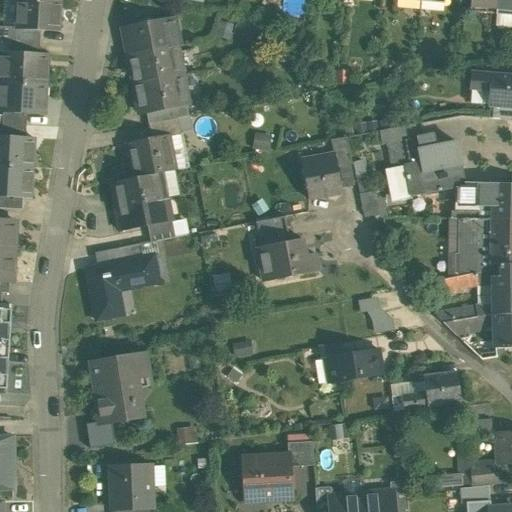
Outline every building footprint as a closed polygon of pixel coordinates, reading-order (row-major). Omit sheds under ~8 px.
[(60,2),(17,0),(16,31),(40,32),(54,33),(58,33),(60,2)] [(497,0),(473,0),(472,7),(496,9),(497,0)] [(511,0),(497,0),(496,9),(511,10),(511,0)] [(492,25),(511,27),(511,14),(494,12),(492,25)] [(174,20),(158,23),(160,37),(163,37),(177,34),(174,20)] [(158,23),(130,29),(133,42),(160,37),(158,23)] [(40,32),(16,31),(15,42),(39,43),(40,32)] [(177,34),(163,37),(166,48),(175,46),(176,48),(179,47),(177,34)] [(160,37),(133,42),(135,54),(166,48),(163,37),(160,37)] [(15,42),(9,42),(9,55),(38,56),(39,43),(15,42)] [(135,54),(128,56),(134,85),(181,76),(176,48),(175,46),(166,48),(135,54)] [(9,55),(0,54),(0,83),(46,86),(47,57),(38,56),(9,55)] [(511,78),(470,75),(469,90),(489,91),(488,107),(493,107),(511,108),(511,78)] [(181,76),(134,85),(139,115),(146,114),(187,106),(181,76)] [(46,86),(0,83),(0,114),(2,114),(26,116),(44,116),(46,86)] [(187,106),(146,114),(148,125),(177,120),(189,117),(187,106)] [(511,108),(493,107),(492,119),(511,120),(511,108)] [(26,116),(2,114),(2,126),(26,127),(26,116)] [(177,120),(148,125),(150,139),(167,136),(167,137),(180,135),(177,120)] [(414,125),(379,132),(381,146),(388,145),(387,144),(417,138),(414,125)] [(26,127),(2,126),(1,138),(25,139),(26,127)] [(457,143),(436,147),(434,134),(417,138),(422,164),(424,171),(461,164),(457,143)] [(150,139),(127,144),(134,179),(162,174),(174,172),(167,137),(167,136),(150,139)] [(1,138),(0,137),(0,167),(32,169),(33,140),(25,139),(1,138)] [(346,138),(330,141),(334,161),(335,161),(336,168),(351,165),(346,138)] [(417,138),(387,144),(388,145),(393,171),(405,169),(404,167),(422,164),(417,138)] [(334,161),(301,167),(307,200),(341,194),(336,168),(335,161),(334,161)] [(461,164),(424,171),(422,164),(404,167),(405,169),(410,197),(455,188),(465,186),(461,164)] [(32,169),(0,167),(0,197),(22,199),(30,199),(32,169)] [(134,179),(111,184),(120,231),(147,226),(153,225),(153,223),(171,219),(162,174),(134,179)] [(465,186),(455,188),(455,219),(457,219),(478,219),(478,205),(475,205),(475,185),(465,186)] [(492,185),(475,185),(475,205),(478,205),(478,219),(478,220),(490,221),(492,185)] [(511,185),(492,185),(490,221),(511,221),(511,185)] [(376,211),(375,194),(361,194),(361,212),(376,211)] [(22,199),(0,197),(0,209),(22,211),(22,199)] [(284,218),(256,224),(259,244),(288,238),(284,218)] [(171,219),(153,223),(153,225),(147,226),(150,243),(174,239),(171,219)] [(478,219),(457,219),(457,254),(454,254),(454,274),(456,274),(456,279),(476,275),(499,270),(499,266),(490,266),(490,221),(478,220),(478,219)] [(0,221),(0,251),(14,253),(16,222),(0,221)] [(511,221),(490,221),(490,266),(499,266),(511,266),(511,221)] [(288,238),(259,244),(260,248),(257,249),(263,283),(318,272),(314,255),(305,256),(302,240),(289,243),(288,238)] [(139,245),(112,251),(115,264),(141,259),(139,245)] [(14,253),(0,251),(0,281),(9,282),(12,282),(14,253)] [(115,264),(85,270),(96,322),(124,316),(119,291),(158,283),(152,257),(141,259),(115,264)] [(478,286),(492,284),(493,293),(511,293),(511,266),(499,266),(499,270),(476,275),(478,286)] [(456,279),(442,282),(444,293),(478,286),(476,275),(456,279)] [(9,282),(0,281),(0,293),(2,294),(8,294),(9,282)] [(481,318),(493,316),(494,316),(511,316),(511,293),(493,293),(493,308),(476,307),(462,310),(464,320),(481,317),(481,318)] [(356,299),(358,313),(369,311),(372,332),(392,329),(389,311),(377,313),(375,296),(356,299)] [(0,305),(0,334),(10,335),(11,306),(2,305),(0,305)] [(462,310),(433,314),(442,324),(464,320),(462,310)] [(511,349),(511,316),(494,316),(494,342),(495,349),(511,349)] [(464,320),(442,324),(454,335),(481,330),(481,318),(481,317),(464,320)] [(10,335),(0,334),(0,365),(8,366),(10,335)] [(494,342),(463,343),(481,361),(496,358),(495,349),(494,342)] [(340,344),(318,347),(320,360),(325,359),(325,358),(342,355),(340,344)] [(342,355),(325,358),(325,359),(330,385),(381,377),(377,350),(342,355)] [(145,354),(90,363),(100,426),(135,420),(129,382),(149,379),(145,354)] [(8,366),(0,365),(0,393),(7,394),(8,366)] [(456,373),(423,378),(424,383),(425,394),(427,407),(460,403),(456,373)] [(424,383),(412,385),(414,395),(425,394),(424,383)] [(414,395),(401,397),(403,411),(427,407),(425,394),(414,395)] [(490,421),(468,422),(469,434),(470,434),(470,435),(491,434),(490,421)] [(511,432),(497,433),(498,466),(511,465),(511,432)] [(469,434),(458,435),(459,462),(472,461),(470,435),(470,434),(469,434)] [(0,491),(13,491),(11,438),(0,438),(0,491)] [(312,443),(287,444),(288,457),(289,457),(290,468),(313,467),(312,443)] [(288,457),(243,460),(245,502),(291,499),(290,468),(289,457),(288,457)] [(498,466),(472,469),(472,461),(459,462),(460,475),(461,486),(500,482),(498,466)] [(151,467),(110,469),(112,510),(152,508),(151,467)] [(460,475),(439,477),(440,488),(461,486),(460,475)] [(408,511),(405,482),(390,484),(390,490),(391,501),(393,501),(393,511),(408,511)] [(488,487),(460,490),(461,504),(466,504),(489,502),(488,487)] [(330,489),(315,490),(316,511),(330,511),(330,506),(331,506),(331,495),(330,489)] [(390,490),(360,492),(361,511),(393,511),(393,501),(391,501),(390,490)] [(361,511),(360,492),(331,495),(331,506),(330,506),(330,511),(361,511)] [(489,502),(466,504),(466,511),(487,511),(488,508),(489,507),(489,502)]
